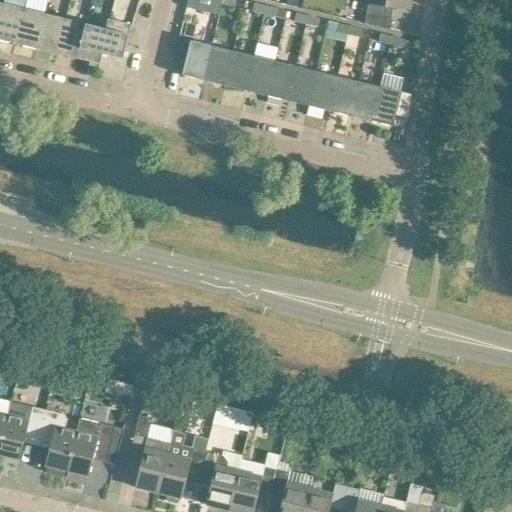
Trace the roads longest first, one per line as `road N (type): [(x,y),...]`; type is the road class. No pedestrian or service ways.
road 1 (residential): [(416,176),(138,108)]
road 2 (unclassified): [(0,222),(264,288)]
road 3 (residential): [(416,176),(442,0)]
road 4 (residential): [(138,108),(0,74)]
road 5 (residential): [(387,310),(416,176)]
road 6 (unclassified): [(382,331),(511,352)]
road 7 (unclassified): [(511,350),(387,310)]
road 8 (unclassified): [(264,288),(382,331)]
road 9 (unclassified): [(387,310),(264,288)]
